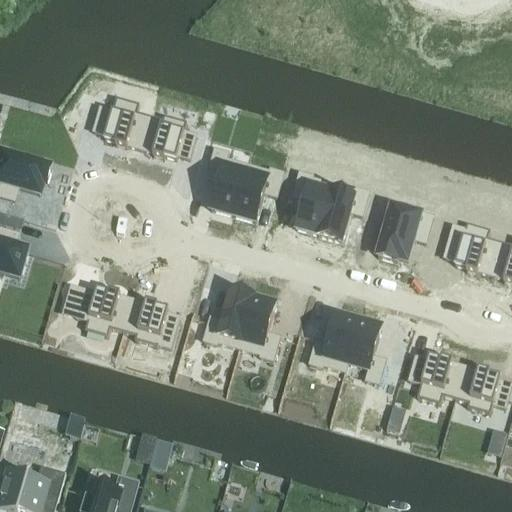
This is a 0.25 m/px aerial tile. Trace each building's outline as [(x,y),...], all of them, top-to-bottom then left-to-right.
[(263,0),(259,16),(287,24),(284,33),(298,37),(305,10),(293,6),(294,0),(263,0)] [(419,29),(412,53),(424,57),(422,66),(445,73),(448,61),(461,65),(468,40),(456,36),(456,34),(445,30),(444,32),(433,29),(432,33),(419,29)] [(468,40),(461,65),(474,69),(470,81),(493,87),(496,78),(508,82),(511,69),(511,56),(503,54),(504,50),(493,47),(494,45),(482,41),(481,43),(468,40)] [(101,112),(94,136),(106,140),(105,144),(116,147),(116,149),(127,152),(128,150),(141,154),(150,121),(138,117),(140,109),(117,102),(113,116),(101,112)] [(150,121),(141,154),(154,158),(153,160),(165,163),(165,161),(177,164),(178,160),(190,164),(197,139),(185,136),(187,127),(164,120),(163,124),(150,121)] [(215,154),(207,182),(220,185),(212,214),(234,220),(249,170),(227,164),(229,158),(215,154)] [(0,201),(16,206),(20,194),(42,200),(45,190),(47,191),(52,172),(2,157),(0,165),(0,201)] [(249,170),(234,220),(257,227),(265,198),(277,202),(284,178),(271,174),(270,176),(249,170)] [(300,177),(293,202),(305,205),(297,234),(320,240),(332,198),(311,191),(313,181),(300,177)] [(320,240),(320,241),(342,247),(351,218),(363,222),(370,197),(356,194),(354,203),(332,197),(332,198),(320,240)] [(466,211),(468,201),(454,197),(451,207),(466,211)] [(390,219),(378,261),(397,267),(398,265),(408,267),(414,245),(426,248),(434,221),(421,218),(418,227),(390,219)] [(0,281),(3,282),(4,278),(21,283),(29,254),(17,251),(20,239),(0,232),(0,281)] [(451,241),(444,265),(456,269),(456,270),(467,273),(466,275),(478,279),(479,277),(491,280),(499,255),(486,251),(489,239),(466,233),(463,244),(451,241)] [(499,255),(491,280),(504,284),(504,286),(511,288),(511,256),(511,258),(499,255)] [(84,294),(76,322),(88,326),(86,335),(109,342),(111,334),(124,337),(133,304),(121,300),(121,298),(109,295),(109,297),(97,294),(96,297),(84,294)] [(211,322),(204,346),(218,350),(218,348),(241,354),(255,304),(255,303),(232,296),(223,326),(211,322)] [(133,304),(124,337),(137,341),(136,345),(159,352),(159,350),(171,353),(180,322),(168,318),(169,314),(158,311),(158,309),(147,306),(146,308),(133,304)] [(255,304),(241,354),(261,360),(260,362),(274,366),(281,342),(269,339),(277,310),(255,304)] [(317,345),(310,369),(323,373),(324,371),(346,377),(349,369),(361,327),(337,320),(329,349),(317,345)] [(361,327),(349,369),(369,375),(366,385),(380,389),(387,365),(374,362),(383,333),(361,327)] [(416,361),(409,386),(422,389),(418,403),(441,409),(443,401),(456,404),(466,371),(453,368),(453,365),(442,362),(441,364),(430,361),(429,365),(416,361)] [(466,371),(456,404),(469,408),(468,412),(491,419),(494,410),(506,413),(511,391),(511,388),(500,385),(501,381),(490,378),(491,376),(479,373),(478,375),(466,371)] [(86,423),(72,419),(66,439),(80,443),(86,423)] [(158,444),(154,458),(169,462),(173,448),(158,444)] [(140,455),(137,463),(149,467),(152,459),(140,455)] [(42,471),(39,481),(37,481),(7,473),(0,498),(0,511),(44,511),(47,502),(58,505),(65,481),(66,478),(42,471)] [(92,486),(84,511),(131,511),(138,487),(120,482),(117,493),(92,486)]
